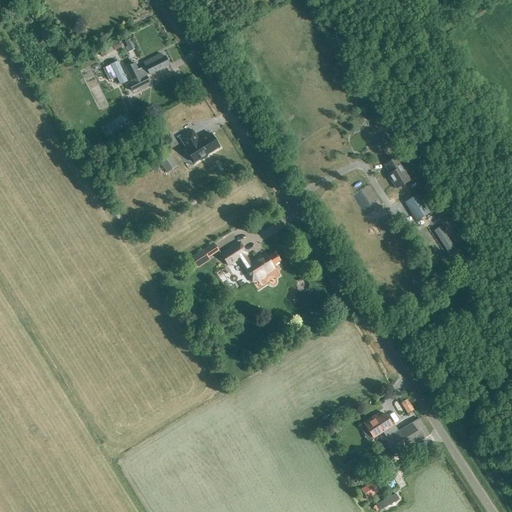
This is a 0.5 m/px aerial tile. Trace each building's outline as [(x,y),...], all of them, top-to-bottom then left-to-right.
[(135,34),(129,36),(132,48),(139,46),(135,34)] [(169,65),(165,56),(162,57),(160,54),(143,62),(145,66),(138,70),(135,63),(125,68),(126,69),(124,70),(127,76),(129,75),(132,82),(129,84),(132,92),(149,83),(146,76),(169,65)] [(103,86),(108,85),(106,78),(95,81),(95,82),(93,83),(98,103),(113,99),(112,94),(106,96),(103,86)] [(218,147),(210,133),(198,141),(191,130),(178,138),(185,149),(184,149),(193,162),(198,159),(199,160),(206,156),(205,155),(218,147)] [(105,141),(100,144),(104,149),(108,147),(105,141)] [(158,161),(166,173),(177,166),(169,154),(158,161)] [(394,188),(408,179),(395,157),(385,164),(390,173),(387,175),(394,188)] [(430,212),(418,194),(404,203),(415,221),(430,212)] [(450,256),(457,251),(440,226),(433,231),(450,256)] [(246,253),(239,242),(220,254),(227,265),(236,259),(251,282),(253,280),(258,280),(262,278),(263,274),(273,267),(272,265),(279,260),(274,253),(267,258),(264,254),(249,263),(243,255),(246,253)] [(190,257),(197,268),(210,260),(208,258),(219,251),(213,243),(190,257)] [(407,414),(413,411),(406,400),(400,404),(407,414)] [(373,439),(383,432),(387,439),(385,440),(395,456),(428,435),(418,419),(399,431),(395,424),(392,426),(384,414),(379,417),(378,415),(363,424),(373,439)] [(423,414),(417,417),(426,432),(432,429),(423,414)] [(372,482),(361,489),(366,499),(378,492),(372,482)] [(395,494),(376,504),(379,510),(399,500),(395,494)]
